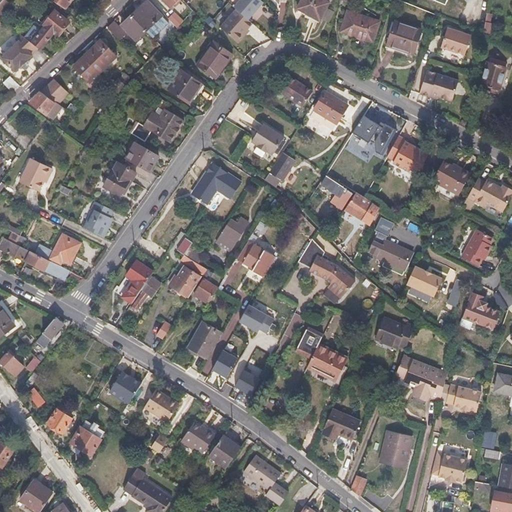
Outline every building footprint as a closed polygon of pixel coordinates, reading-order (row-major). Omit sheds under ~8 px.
[(135,12),(130,16),(145,31),(152,39),(170,22),(168,20),(148,0),(147,0),(140,7),(138,6),(133,10),(135,12)] [(171,6),(177,0),(162,0),(171,9),(173,8),(171,6)] [(235,10),(247,20),(263,2),(260,0),(241,0),(240,2),(238,2),(233,8),(235,10)] [(328,3),(322,0),(300,0),(296,9),(318,21),(328,3)] [(56,10),(51,16),(44,24),(46,25),(32,42),(39,47),(41,49),(55,32),(58,35),(70,21),(56,10)] [(247,20),(235,10),(219,28),(237,44),(245,35),(243,34),(252,24),(247,20)] [(378,22),(347,12),(340,32),(372,42),(378,22)] [(24,35),(32,42),(46,25),(44,24),(51,16),(48,14),(38,26),(34,23),(24,35)] [(168,20),(170,22),(176,28),(182,21),(174,14),(168,20)] [(84,27),(89,22),(77,15),(74,20),(84,27)] [(135,41),(145,31),(130,16),(121,26),(135,41)] [(107,27),(120,40),(125,35),(112,21),(107,27)] [(394,23),(387,46),(413,55),(420,31),(394,23)] [(492,24),(484,23),(482,34),(484,35),(490,38),(491,38),(492,24)] [(446,30),(440,50),(464,57),(470,37),(446,30)] [(24,35),(23,34),(18,39),(19,41),(2,57),(15,71),(20,66),(21,67),(30,59),(29,58),(34,54),(33,53),(39,47),(32,42),(24,35)] [(6,52),(17,42),(12,37),(1,47),(6,52)] [(90,50),(107,67),(117,57),(100,40),(90,50)] [(223,64),(225,64),(231,56),(212,43),(196,65),(214,77),(223,64)] [(98,74),(107,67),(90,50),(82,58),(98,74)] [(90,83),(98,74),(82,58),(73,66),(90,83)] [(480,86),(489,89),(489,91),(498,94),(505,68),(487,62),(480,86)] [(181,70),(168,89),(189,103),(202,84),(181,70)] [(433,94),(439,96),(453,100),(459,80),(428,71),(421,94),(432,97),(433,94)] [(124,73),(119,79),(124,85),(130,77),(124,73)] [(12,92),(20,84),(11,76),(4,83),(12,92)] [(291,77),(281,93),(304,108),(314,92),(291,77)] [(118,93),(124,85),(119,79),(118,78),(111,85),(118,93)] [(57,104),(67,95),(53,80),(40,93),(57,104)] [(314,110),(336,124),(347,106),(325,92),(314,110)] [(50,117),(59,106),(57,104),(40,93),(30,103),(50,117)] [(96,114),(101,118),(109,106),(105,103),(96,114)] [(76,109),(70,104),(65,109),(72,114),(76,109)] [(134,135),(147,143),(153,133),(174,145),(187,122),(168,111),(163,120),(154,115),(147,128),(141,124),(134,135)] [(364,114),(353,132),(379,148),(376,151),(382,155),(397,130),(381,121),(379,124),(364,114)] [(252,142),(259,146),(258,148),(266,153),(267,151),(273,156),(285,138),(264,124),(252,142)] [(399,135),(388,157),(394,160),(394,162),(405,169),(409,168),(418,173),(428,154),(421,150),(422,149),(415,146),(414,147),(404,141),(406,139),(399,135)] [(126,159),(150,173),(159,157),(135,143),(126,159)] [(283,154),(271,171),(283,179),(295,161),(283,154)] [(458,167),(450,162),(441,158),(431,178),(457,192),(468,170),(459,165),(458,167)] [(46,176),(48,178),(52,168),(31,159),(20,183),(39,191),(43,181),(46,176)] [(129,181),(131,182),(136,174),(117,163),(104,187),(121,197),(129,181)] [(203,206),(208,199),(223,176),(207,165),(206,167),(204,166),(197,176),(195,175),(184,193),(203,206)] [(314,184),(318,186),(324,177),(320,174),(314,184)] [(342,184),(336,181),(335,182),(327,177),(319,189),(330,197),(327,202),(341,210),(352,193),(341,186),(342,184)] [(475,177),(460,206),(467,210),(472,200),(481,205),(483,201),(500,210),(509,191),(508,190),(510,187),(499,182),(498,185),(483,178),(481,180),(475,177)] [(72,190),(62,185),(59,190),(69,195),(72,190)] [(346,209),(371,225),(380,208),(365,199),(356,193),(346,209)] [(217,205),(208,199),(203,206),(202,208),(220,219),(230,204),(221,198),(217,205)] [(103,240),(108,228),(104,227),(109,217),(113,210),(94,200),(90,208),(93,209),(82,230),(103,240)] [(104,227),(108,228),(113,219),(109,217),(104,227)] [(370,252),(378,256),(387,236),(388,236),(394,223),(381,217),(375,231),(378,232),(370,252)] [(248,223),(240,218),(236,224),(230,220),(218,240),(231,249),(240,235),(239,234),(242,229),(244,229),(248,223)] [(485,253),(487,254),(491,245),(488,243),(491,236),(477,229),(474,236),(473,235),(462,256),(479,265),(482,258),(485,253)] [(8,240),(16,244),(20,236),(15,233),(12,232),(8,240)] [(50,258),(57,262),(59,259),(70,264),(81,243),(63,234),(50,258)] [(16,244),(22,247),(26,239),(20,236),(16,244)] [(0,248),(27,262),(32,252),(22,247),(16,244),(8,240),(3,238),(0,242),(0,248)] [(192,243),(185,238),(177,250),(184,255),(192,243)] [(312,239),(298,261),(310,268),(309,270),(322,276),(323,274),(327,275),(327,277),(330,282),(327,286),(340,297),(354,280),(335,264),(321,257),(324,252),(312,239)] [(236,258),(249,266),(253,269),(252,271),(263,278),(275,258),(247,240),(236,258)] [(378,256),(377,258),(385,261),(404,270),(405,270),(413,252),(385,240),(378,256)] [(66,277),(69,270),(32,252),(27,262),(64,280),(66,277)] [(180,260),(203,274),(206,269),(183,255),(180,260)] [(122,297),(131,303),(152,272),(136,261),(127,275),(134,280),(122,297)] [(404,270),(385,261),(383,266),(402,275),(404,270)] [(416,263),(408,282),(435,294),(443,276),(416,263)] [(218,290),(228,296),(231,290),(227,287),(238,270),(237,270),(238,268),(233,265),(218,290)] [(199,276),(184,267),(177,277),(174,276),(168,286),(186,297),(199,276)] [(85,279),(69,270),(66,277),(78,283),(85,279)] [(455,303),(465,278),(458,274),(447,300),(455,303)] [(143,290),(144,290),(129,310),(134,315),(149,295),(151,296),(160,284),(152,278),(143,290)] [(194,295),(207,304),(217,289),(217,288),(203,279),(194,295)] [(482,297),(470,292),(460,317),(491,329),(498,312),(485,307),(487,304),(480,301),(482,297)] [(273,318),(249,304),(240,320),(264,334),(273,318)] [(0,305),(0,337),(15,326),(0,305)] [(56,317),(43,332),(51,339),(64,324),(56,317)] [(398,346),(406,349),(414,327),(406,324),(405,326),(384,318),(376,336),(390,341),(388,344),(397,348),(398,346)] [(167,331),(171,325),(165,321),(156,334),(163,338),(167,331)] [(200,349),(208,354),(221,333),(204,323),(198,332),(197,332),(188,347),(198,352),(200,349)] [(348,358),(319,344),(323,335),(309,328),(297,350),(312,358),(307,367),(336,381),(348,358)] [(8,352),(18,361),(22,357),(12,348),(8,352)] [(207,358),(208,354),(200,349),(198,352),(207,358)] [(222,351),(211,371),(226,379),(237,359),(222,351)] [(18,361),(8,352),(0,361),(16,376),(24,367),(18,361)] [(27,367),(32,372),(41,360),(37,356),(27,367)] [(435,398),(440,401),(447,375),(403,357),(396,375),(405,379),(404,382),(418,387),(414,397),(428,402),(432,393),(436,395),(435,398)] [(120,361),(111,376),(124,384),(134,368),(120,361)] [(249,396),(259,379),(244,371),(234,388),(249,396)] [(511,375),(498,373),(494,391),(511,394),(511,375)] [(479,388),(473,387),(470,389),(451,385),(446,403),(454,405),(462,407),(461,409),(469,411),(470,409),(477,411),(481,392),(480,392),(479,388)] [(104,386),(99,394),(107,399),(112,391),(104,386)] [(34,388),(28,393),(39,407),(45,402),(34,388)] [(156,389),(144,407),(167,422),(179,404),(156,389)] [(57,409),(48,423),(63,433),(72,419),(57,409)] [(332,410),(322,433),(336,439),(338,434),(352,440),(360,422),(332,410)] [(98,427),(93,423),(87,419),(82,427),(81,426),(71,442),(91,455),(101,439),(100,439),(105,431),(98,427)] [(206,432),(200,427),(194,423),(182,439),(203,454),(216,435),(208,429),(206,432)] [(381,458),(405,464),(412,437),(386,431),(381,458)] [(503,434),(484,431),(482,448),(500,451),(503,434)] [(157,435),(150,445),(159,451),(166,441),(157,435)] [(227,468),(239,450),(231,444),(233,442),(223,435),(211,453),(220,460),(219,462),(227,468)] [(0,465),(3,467),(14,451),(0,441),(0,465)] [(500,451),(486,449),(485,456),(499,459),(500,451)] [(433,467),(432,473),(439,475),(439,476),(446,478),(446,480),(455,482),(455,481),(463,483),(468,460),(445,454),(445,453),(437,451),(433,467)] [(279,506),(288,494),(275,484),(281,475),(256,456),(244,472),(268,490),(267,491),(269,499),(279,506)] [(405,468),(405,464),(381,458),(380,462),(405,468)] [(499,486),(511,488),(511,465),(503,464),(499,486)] [(124,488),(133,493),(143,477),(146,474),(137,468),(124,488)] [(351,489),(360,496),(366,479),(356,475),(351,489)] [(133,493),(132,494),(149,506),(146,511),(148,511),(163,511),(173,497),(143,477),(133,493)] [(41,487),(43,485),(35,480),(21,500),(38,511),(39,511),(51,495),(41,487)] [(511,511),(511,509),(511,495),(495,492),(490,511),(511,511)] [(57,498),(49,509),(51,511),(68,511),(63,504),(62,505),(57,498)] [(435,511),(453,511),(455,502),(442,500),(439,511),(437,511),(436,511),(435,511)]
